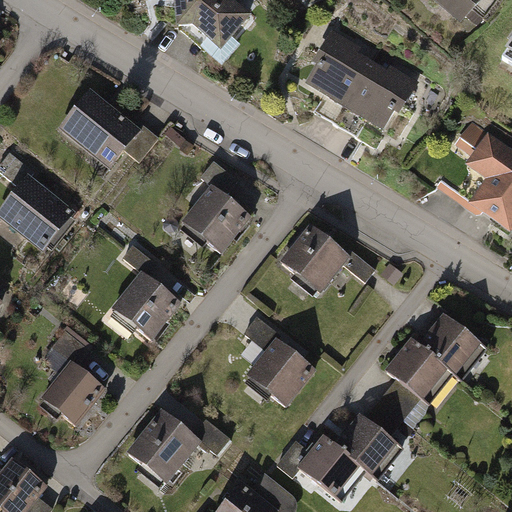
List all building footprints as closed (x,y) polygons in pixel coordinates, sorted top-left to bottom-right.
[(231,0),(174,0),(175,5),(177,32),(194,31),(222,55),(253,18),(231,0)] [(485,0),(431,0),(463,26),(485,0)] [(422,89),(333,35),(303,85),(391,139),(422,89)] [(511,49),(503,64),(511,69),(511,49)] [(146,134),(95,93),(61,135),(112,176),(146,134)] [(511,240),(511,154),(487,138),(467,124),(452,146),(472,159),(464,171),(485,186),(468,211),(511,241),(511,240)] [(43,172),(16,152),(0,172),(0,174),(18,189),(0,213),(0,223),(46,258),(79,215),(35,182),(43,172)] [(211,187),(178,230),(221,263),(254,220),(211,187)] [(353,261),(309,225),(278,263),(322,299),(353,261)] [(370,281),(380,266),(361,255),(351,270),(370,281)] [(188,307),(148,273),(114,312),(154,346),(188,307)] [(0,318),(11,305),(0,296),(0,318)] [(447,314),(418,348),(445,372),(456,382),(486,348),(447,314)] [(445,372),(418,348),(406,338),(379,369),(394,381),(419,403),(445,372)] [(275,340),(241,385),(287,419),(320,374),(275,340)] [(108,389),(73,362),(41,403),(75,430),(108,389)] [(394,381),(366,416),(390,436),(419,403),(394,381)] [(205,447),(164,415),(130,459),(170,491),(205,447)] [(366,416),(338,450),(367,476),(376,483),(405,448),(390,436),(366,416)] [(338,450),(324,437),(293,471),(337,510),(367,476),(338,450)] [(35,511),(50,493),(10,464),(0,477),(0,511),(35,511)] [(274,511),(244,487),(223,511),(274,511)]
